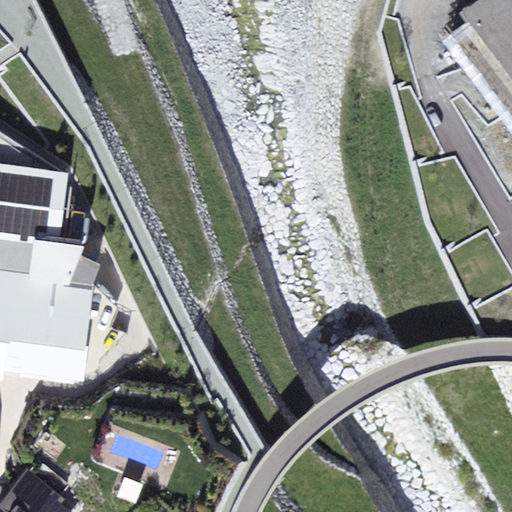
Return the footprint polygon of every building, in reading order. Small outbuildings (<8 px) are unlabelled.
[(511,0),(480,0),(463,13),(472,25),(449,42),(511,125),(511,0)] [(0,132),(0,270),(33,273),(36,245),(58,247),(67,175),(0,132)] [(86,214),(71,212),(67,243),(82,245),(86,214)] [(98,266),(75,256),(64,283),(91,286),(98,266)] [(0,364),(81,371),(91,294),(58,287),(61,276),(33,273),(0,270),(0,364)] [(46,431),(37,456),(59,464),(68,439),(46,431)] [(37,461),(29,472),(61,496),(69,485),(37,461)] [(29,472),(26,470),(0,504),(0,511),(70,511),(60,504),(64,499),(61,496),(29,472)]
